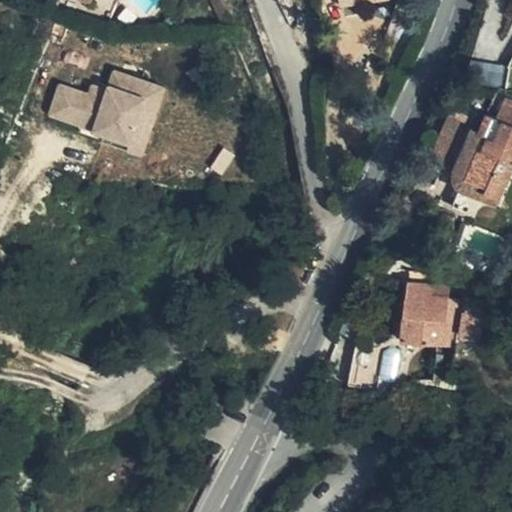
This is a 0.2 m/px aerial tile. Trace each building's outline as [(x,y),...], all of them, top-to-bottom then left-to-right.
[(106,136),(145,149),(168,84),(118,66),(111,85),(95,79),(92,88),(63,78),(52,110),(108,130),(106,136)] [(492,98),(457,166),(486,179),(479,198),(493,206),(511,162),(511,89),(505,103),(492,98)] [(486,179),(457,166),(457,189),(479,198),(486,179)] [(431,266),(431,272),(430,284),(443,284),(442,266),(431,266)] [(430,284),(431,272),(403,272),(405,334),(445,335),(447,313),(457,313),(459,289),(443,289),(443,284),(430,284)] [(269,339),(277,320),(266,315),(258,335),(269,339)] [(402,337),(375,336),(370,379),(399,382),(402,337)]
